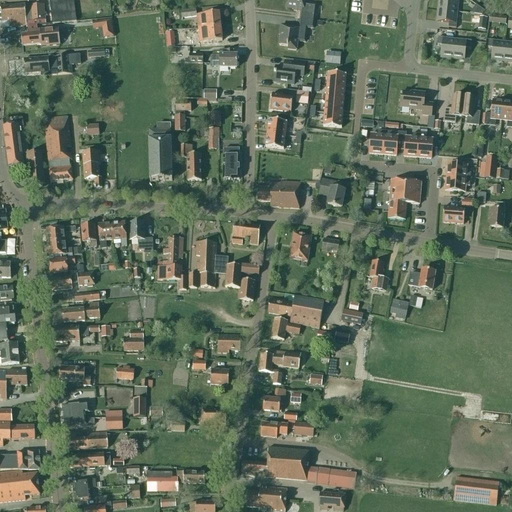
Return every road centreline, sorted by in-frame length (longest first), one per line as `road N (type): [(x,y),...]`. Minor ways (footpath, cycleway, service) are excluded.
road 1 (unclassified): [(61,511),(29,203)]
road 2 (residential): [(229,511),(272,217)]
road 3 (tertiary): [(246,214),(29,203)]
road 4 (residential): [(246,214),(248,0)]
road 5 (tertiary): [(427,243),(272,217)]
road 6 (residential): [(427,243),(434,172),(358,162)]
road 7 (residential): [(418,69),(362,65),(355,135)]
